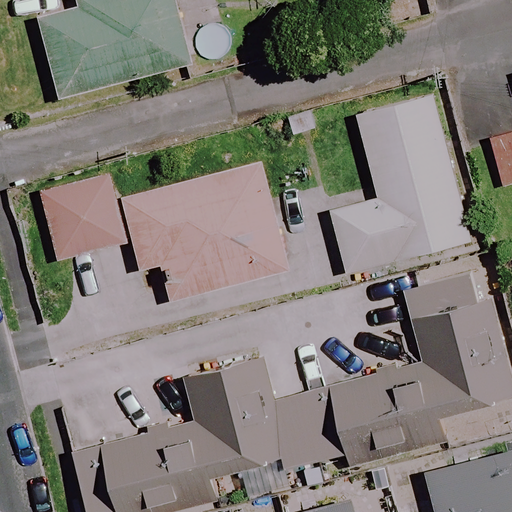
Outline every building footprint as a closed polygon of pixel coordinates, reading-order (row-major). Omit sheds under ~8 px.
[(64,0),(4,0),(11,21),(65,5),(64,0)] [(114,0),(115,1),(37,21),(58,100),(199,63),(182,0),(114,0)] [(470,245),(436,97),(359,115),(378,200),(339,209),(353,272),(470,245)] [(503,190),(511,187),(511,136),(490,143),(503,190)] [(283,275),(257,167),(117,201),(111,177),(40,194),(57,261),(133,243),(141,274),(165,269),(173,302),(283,275)] [(136,311),(125,276),(68,293),(88,359),(163,337),(154,306),(136,311)] [(341,460),(344,472),(511,432),(511,373),(495,304),(412,323),(423,368),(325,391),(341,460)] [(101,439),(118,511),(176,511),(232,499),(230,487),(341,460),(325,391),(280,402),(269,357),(186,377),(195,416),(101,439)] [(511,511),(511,452),(427,472),(436,511),(511,511)] [(359,511),(356,499),(307,511),(359,511)]
